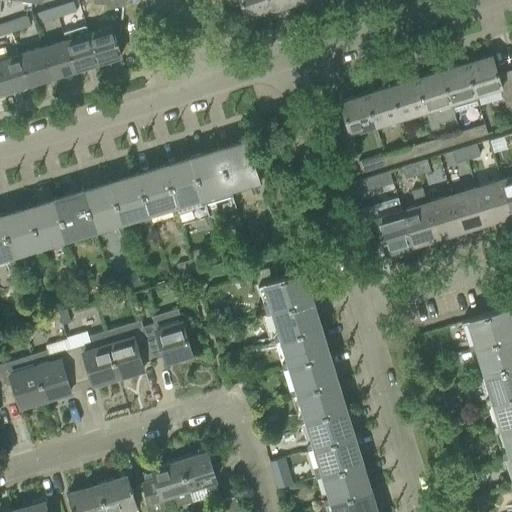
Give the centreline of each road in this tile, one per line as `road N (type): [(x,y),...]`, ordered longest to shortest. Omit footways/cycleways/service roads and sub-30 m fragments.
road 1 (residential): [(267,511),(242,430),(222,408),(197,408),(0,473)]
road 2 (residential): [(359,309),(283,59)]
road 3 (residential): [(0,147),(203,86)]
road 4 (residential): [(422,511),(359,309)]
road 5 (residential): [(283,59),(476,0)]
road 6 (residential): [(359,309),(511,263)]
